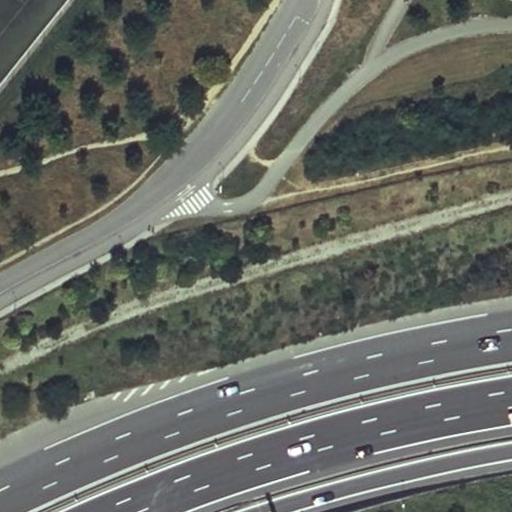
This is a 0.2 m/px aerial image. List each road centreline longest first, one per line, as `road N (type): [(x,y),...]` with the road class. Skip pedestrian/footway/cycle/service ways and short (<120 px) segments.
road 1 (motorway): [(511,332),(375,361),(213,409),(0,497)]
road 2 (motorway): [(125,511),(359,431),(511,406)]
road 3 (motorway): [(268,511),(511,451)]
